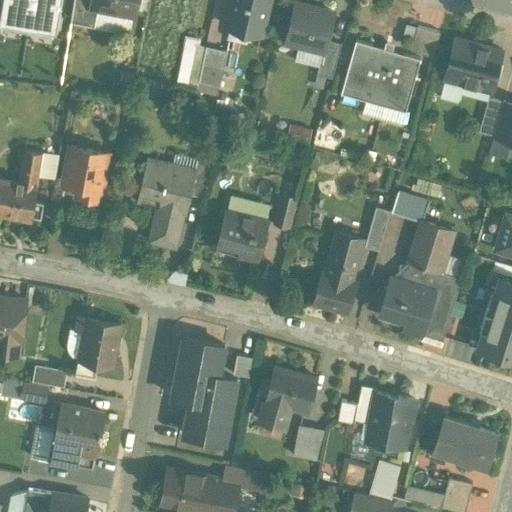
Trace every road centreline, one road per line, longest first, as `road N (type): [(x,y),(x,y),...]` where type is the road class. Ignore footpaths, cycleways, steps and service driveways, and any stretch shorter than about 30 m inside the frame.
road 1 (residential): [(162,294),(511,394)]
road 2 (residential): [(121,511),(162,294)]
road 3 (residential): [(0,261),(162,294)]
